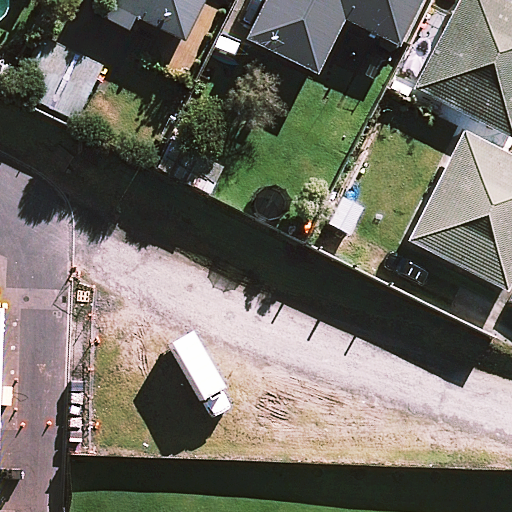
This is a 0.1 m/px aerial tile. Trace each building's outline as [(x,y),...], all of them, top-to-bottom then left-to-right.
[(93,0),(106,6),(100,17),(122,28),(128,17),(183,44),(204,0),(93,0)] [(417,0),(263,0),(243,42),(312,76),(339,22),(394,48),(417,0)] [(511,5),(502,0),(458,0),(412,91),(510,141),(511,137),(511,5)] [(48,45),(24,99),(76,123),(100,69),(48,45)] [(172,134),(154,169),(207,197),(226,162),(172,134)] [(511,258),(511,159),(460,134),(406,244),(497,289),(511,258)] [(341,189),(321,223),(350,241),(370,206),(341,189)]
